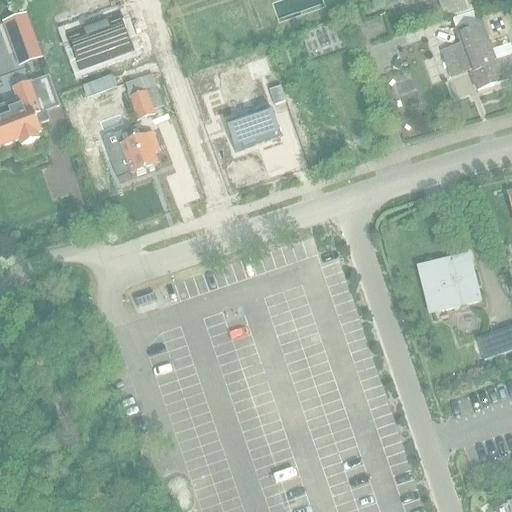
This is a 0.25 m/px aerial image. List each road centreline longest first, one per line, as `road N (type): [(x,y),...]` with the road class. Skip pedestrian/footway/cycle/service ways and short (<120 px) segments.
road 1 (unclassified): [(0,291),(49,255),(99,258),(110,279),(340,201)]
road 2 (unclassified): [(340,201),(449,511)]
road 3 (unclassified): [(340,201),(511,148)]
